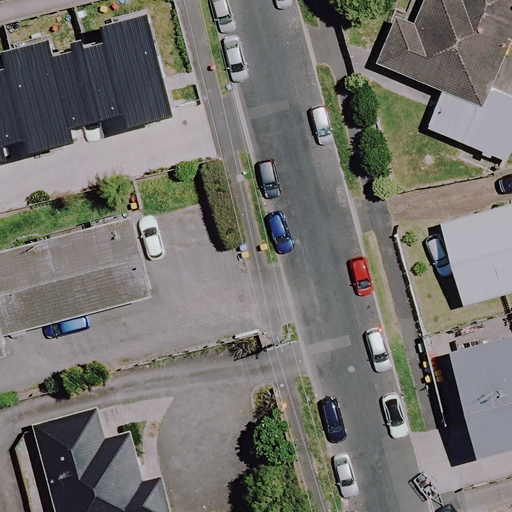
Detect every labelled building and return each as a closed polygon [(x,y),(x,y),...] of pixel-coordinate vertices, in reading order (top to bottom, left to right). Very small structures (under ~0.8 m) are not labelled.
[(445,162),(490,179),(506,175),(511,158),(511,86),(497,80),(511,41),(511,0),(431,0),(419,32),(403,26),(385,71),(442,93),(427,131),(453,141),(445,162)] [(110,172),(85,35),(39,44),(44,71),(0,78),(0,164),(42,156),(47,183),(110,172)] [(511,207),(442,226),(464,308),(511,295),(511,207)] [(157,300),(135,220),(0,256),(0,360),(13,357),(9,340),(157,300)] [(511,450),(511,338),(456,353),(483,458),(511,450)] [(125,445),(116,410),(39,430),(59,511),(162,511),(144,440),(125,445)]
